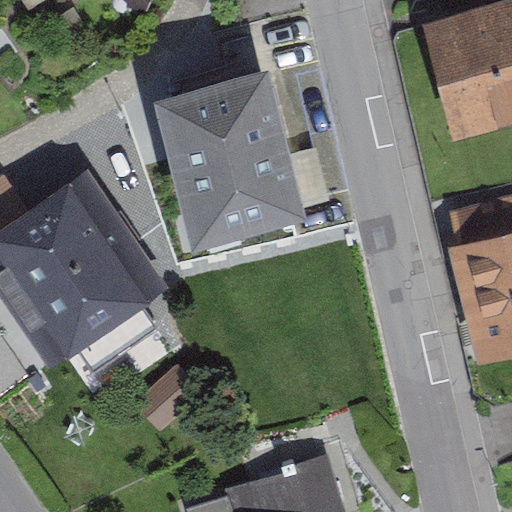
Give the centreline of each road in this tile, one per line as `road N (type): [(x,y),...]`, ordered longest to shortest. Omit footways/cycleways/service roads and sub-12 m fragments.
road 1 (residential): [(335,0),(446,511)]
road 2 (residential): [(176,0),(152,44),(0,164)]
